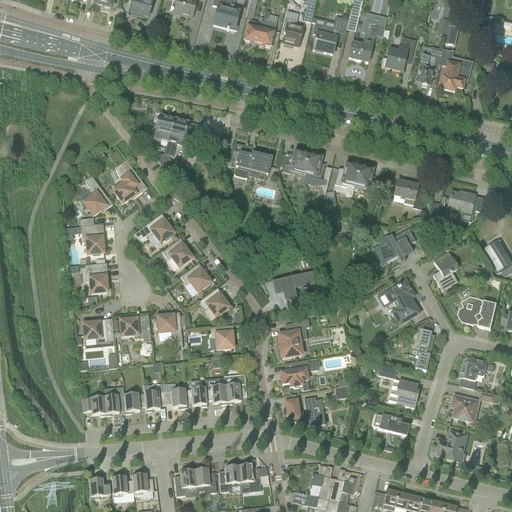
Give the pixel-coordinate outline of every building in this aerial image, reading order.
[(95,0),(94,6),(111,10),(112,0),(95,0)] [(133,0),(130,15),(131,15),(146,19),(147,20),(151,4),(152,0),(133,0)] [(166,0),(167,0),(174,2),(172,11),(170,11),(169,12),(171,13),(170,15),(191,20),(196,0),(194,0),(166,0)] [(234,31),(238,13),(237,13),(238,9),(232,8),(233,0),(212,0),(211,8),(217,9),(213,28),(226,31),(226,32),(228,32),(228,30),(234,31)] [(256,1),(251,0),(249,0),(245,19),(252,21),(256,1)] [(304,0),(303,7),(306,8),(302,23),(310,25),(314,10),(316,0),(304,0)] [(353,0),(349,19),(358,21),(362,0),(353,0)] [(284,22),(280,37),(282,38),(282,39),(283,39),(282,45),(283,45),(283,44),(293,47),(293,48),(298,49),(303,29),(295,28),(296,24),(298,16),(286,13),(284,21),(284,22)] [(262,23),(257,46),(264,48),(264,49),(270,50),(277,22),(268,20),(269,15),(265,14),(262,23)] [(439,21),(436,38),(445,40),(447,27),(448,24),(448,23),(449,19),(447,18),(446,22),(441,21),(441,22),(439,21)] [(331,39),(325,38),(327,29),(313,26),(311,37),(315,38),(312,52),(332,57),(337,32),(345,34),(348,23),(335,20),(331,39)] [(262,23),(259,22),(257,30),(255,29),(256,24),(249,22),(248,28),(247,28),(243,44),(249,45),(249,44),(257,46),(262,23)] [(367,43),(363,42),(362,48),(351,45),(348,61),(367,65),(374,36),(382,38),(384,28),(371,25),(367,43)] [(447,27),(445,40),(443,46),(451,48),(451,49),(453,49),(458,29),(447,27)] [(382,60),(380,69),(384,70),(402,74),(404,65),(406,56),(412,57),(415,43),(401,40),(397,54),(388,52),(386,61),(382,60)] [(419,60),(421,60),(415,86),(427,89),(429,80),(431,81),(437,59),(430,57),(431,51),(421,49),(419,60)] [(440,83),(438,91),(453,95),(454,90),(461,91),(463,84),(467,85),(471,69),(450,64),(451,60),(452,55),(442,52),(438,67),(446,69),(447,69),(446,74),(445,74),(443,79),(442,78),(441,78),(441,79),(440,83)] [(494,65),(484,63),(482,73),(492,75),(494,65)] [(170,139),(174,122),(159,118),(154,138),(144,135),(143,141),(156,145),(157,142),(167,144),(167,143),(168,143),(170,139)] [(164,156),(161,168),(165,170),(172,182),(176,179),(179,184),(188,178),(178,163),(172,166),(168,160),(169,158),(171,159),(175,146),(185,148),(188,136),(196,138),(199,128),(186,125),(186,124),(180,123),(180,124),(174,122),(170,139),(168,143),(167,143),(167,144),(164,156)] [(201,146),(199,153),(211,157),(213,150),(201,146)] [(161,168),(164,156),(149,154),(161,168)] [(283,165),(281,175),(295,178),(296,174),(303,176),(307,157),(297,155),(297,158),(294,157),(293,160),(287,158),(287,159),(286,165),(286,166),(283,165)] [(237,161),(235,171),(233,178),(246,182),(247,174),(266,179),(270,161),(251,156),(251,159),(242,157),(240,162),(237,161)] [(303,176),(301,184),(301,187),(302,187),(302,188),(320,188),(321,190),(326,194),(328,184),(322,182),(320,182),(322,174),(324,167),(325,167),(324,167),(318,166),(319,163),(316,163),(317,160),(307,157),(303,176)] [(125,162),(114,171),(122,186),(112,193),(122,206),(133,198),(134,200),(142,194),(140,192),(144,188),(125,162)] [(338,171),(334,188),(346,190),(347,186),(354,188),(358,170),(348,167),(348,170),(345,169),(344,172),(338,171)] [(358,170),(354,188),(361,190),(360,193),(371,196),(373,186),(368,184),(370,176),(367,175),(368,172),(358,170)] [(84,183),(90,195),(92,198),(82,205),(92,219),(103,211),(104,212),(112,207),(98,188),(91,178),(84,183)] [(393,198),(404,201),(403,206),(420,210),(419,213),(420,213),(424,196),(416,194),(417,188),(397,183),(393,198)] [(450,195),(447,208),(461,212),(460,214),(462,214),(460,222),(469,224),(471,216),(470,216),(470,212),(479,214),(482,202),(473,200),(474,198),(459,194),(458,197),(450,195)] [(338,210),(335,209),(333,200),(326,201),(330,219),(337,218),(338,210)] [(436,221),(439,207),(431,205),(428,220),(436,221)] [(161,216),(133,237),(137,243),(152,236),(160,246),(164,243),(165,244),(170,240),(169,238),(173,236),(165,225),(167,224),(161,216)] [(80,229),(93,228),(92,221),(79,222),(80,229)] [(312,223),(304,226),(306,233),(314,229),(312,223)] [(102,227),(93,228),(80,229),(81,245),(85,246),(87,258),(92,257),(92,259),(99,258),(99,256),(103,256),(102,243),(104,243),(102,227)] [(397,259),(398,260),(411,254),(407,248),(414,244),(408,232),(392,240),(390,238),(390,239),(387,241),(388,242),(371,251),(377,262),(382,260),(385,265),(386,264),(397,259)] [(184,250),(185,249),(179,241),(161,254),(167,263),(171,261),(178,271),(192,260),(184,250)] [(511,266),(498,243),(482,253),(496,277),(500,274),(504,281),(511,275),(511,266)] [(354,249),(353,257),(360,258),(361,250),(354,249)] [(441,294),(457,285),(451,275),(457,271),(448,255),(433,264),(438,274),(432,277),(441,294)] [(77,259),(69,260),(69,275),(77,274),(77,259)] [(108,281),(106,266),(84,268),(85,284),(89,284),(90,296),(107,295),(106,282),(108,281)] [(186,287),(189,286),(197,295),(210,285),(202,275),(204,274),(198,266),(180,279),(186,287)] [(278,283),(271,284),(275,297),(282,295),(286,313),(298,310),(294,292),(314,287),(311,274),(291,280),(290,277),(278,280),(278,283)] [(404,284),(392,291),(384,296),(389,305),(391,304),(396,312),(392,315),(399,327),(417,316),(408,301),(412,298),(404,284)] [(222,298),(217,290),(198,304),(205,312),(208,310),(215,320),(229,310),(221,300),(222,298)] [(87,300),(88,309),(96,307),(96,299),(87,300)] [(461,306),(463,311),(455,315),(461,325),(473,328),(473,327),(474,326),(477,327),(477,329),(490,332),(496,307),(483,304),(483,306),(481,303),(470,300),(461,306)] [(182,350),(181,344),(179,315),(169,316),(169,318),(156,319),(156,324),(154,324),(155,331),(157,331),(158,336),(170,335),(174,351),(182,350)] [(511,336),(511,315),(509,315),(509,317),(502,315),(499,328),(506,330),(505,335),(511,336)] [(148,318),(142,318),(132,319),(132,321),(119,323),(121,339),(133,338),(134,342),(142,341),(143,344),(150,344),(148,318)] [(111,321),(105,322),(95,323),(95,325),(82,326),(84,351),(114,348),(111,321)] [(281,361),(301,357),(297,338),(305,337),(304,330),(309,330),(307,322),(295,325),(296,334),(278,337),(281,361)] [(416,330),(431,333),(432,330),(428,323),(416,330)] [(233,338),(233,328),(210,330),(211,340),(215,340),(216,353),(233,351),(231,338),(233,338)] [(417,360),(414,372),(425,374),(434,339),(430,338),(430,335),(421,333),(415,360),(417,360)] [(356,348),(352,350),(356,360),(362,357),(356,348)] [(487,367),(487,365),(470,360),(463,365),(459,380),(464,382),(462,389),(473,392),(477,378),(483,380),(485,374),(492,375),(494,368),(487,367)] [(222,370),(221,362),(211,363),(212,371),(222,370)] [(285,374),(280,375),(280,379),(281,383),(282,387),(289,386),(290,390),(293,389),(294,390),(298,390),(298,389),(302,388),(301,384),(307,383),(306,374),(316,372),(319,369),(318,363),(307,365),(306,363),(294,365),(295,371),(287,373),(287,374),(285,374)] [(77,365),(78,374),(87,373),(86,364),(77,365)] [(394,382),(396,373),(379,369),(377,378),(394,382)] [(244,377),(223,379),(224,386),(226,407),(232,406),(231,405),(240,404),(240,400),(246,399),(244,377)] [(339,382),(336,386),(337,390),(346,388),(353,387),(353,383),(349,384),(345,381),(339,382)] [(398,394),(395,407),(414,411),(416,401),(414,400),(415,394),(417,387),(398,382),(398,383),(396,393),(398,394)] [(190,392),(184,392),(185,405),(191,404),(192,408),(200,408),(200,409),(206,409),(206,403),(204,391),(204,388),(202,389),(201,383),(190,384),(190,392)] [(226,407),(224,386),(215,387),(216,390),(210,390),(204,391),(206,403),(212,403),(212,407),(220,406),(221,407),(226,407)] [(163,387),(143,389),(143,394),(143,396),(144,409),(145,415),(151,414),(151,412),(159,411),(159,408),(165,407),(164,394),(163,390),(163,387)] [(337,390),(333,391),(335,402),(348,400),(356,399),(354,387),(353,387),(346,388),(337,390)] [(122,390),(102,392),(103,398),(105,418),(110,418),(110,416),(119,415),(118,411),(124,411),(123,396),(122,390)] [(175,393),(164,394),(165,407),(171,406),(171,410),(180,410),(180,411),(186,411),(185,405),(184,392),(184,390),(175,391),(175,393)] [(494,406),(496,398),(481,394),(479,402),(494,406)] [(144,409),(143,396),(137,397),(132,397),(132,395),(123,396),(124,411),(125,417),(130,416),(130,414),(139,413),(139,409),(144,409)] [(103,398),(94,398),(92,397),(90,397),(89,399),(81,400),(82,415),(90,414),(90,418),(99,417),(99,419),(105,418),(103,398)] [(452,420),(474,425),(479,403),(453,397),(451,406),(455,407),(452,420)] [(288,423),(289,423),(319,431),(314,400),(303,402),(305,416),(297,414),(296,403),(285,405),(288,423)] [(375,416),(372,429),(378,430),(377,432),(405,439),(406,437),(408,428),(400,426),(401,423),(375,416)] [(460,465),(466,438),(450,434),(447,445),(440,443),(437,457),(438,457),(438,456),(444,458),(443,461),(460,465)] [(239,488),(237,467),(232,468),(232,469),(223,470),(224,474),(218,475),(220,495),(228,494),(231,490),(231,489),(239,488)] [(243,467),(237,467),(239,488),(248,487),(248,491),(258,490),(257,484),(259,483),(258,471),(252,471),(252,468),(243,468),(243,467)] [(328,503),(333,481),(325,479),(326,473),(325,473),(326,469),(321,468),(319,478),(311,476),(309,487),(319,490),(317,500),(328,503)] [(195,492),(193,471),(188,472),(188,474),(179,474),(180,478),(173,479),(175,491),(175,499),(184,498),(187,495),(186,493),(195,492)] [(216,495),(215,488),(214,475),(208,476),(207,472),(199,473),(198,471),(193,471),(195,492),(204,491),(209,496),(216,495)] [(341,483),(333,481),(328,503),(338,505),(341,495),(351,498),(354,486),(347,485),(349,475),(344,474),(343,474),(342,477),(341,483)] [(136,477),(131,477),(131,479),(131,483),(133,496),(133,498),(142,497),(142,502),(152,501),(152,494),(153,493),(152,481),(146,481),(145,478),(137,478),(136,477)] [(133,496),(131,483),(125,483),(125,480),(116,480),(116,479),(110,479),(112,500),(121,499),(121,497),(133,496)] [(98,499),(109,498),(108,485),(102,486),(102,482),(93,483),(93,481),(87,481),(90,502),(98,501),(98,499)] [(374,494),(371,508),(376,509),(376,510),(385,511),(392,511),(393,510),(398,493),(390,491),(389,493),(385,493),(384,497),(374,494)] [(398,493),(393,510),(401,511),(405,511),(409,498),(405,497),(406,495),(398,493)] [(317,500),(299,495),(298,501),(305,502),(304,508),(314,511),(313,511),(325,511),(328,503),(317,500)] [(405,511),(417,511),(421,499),(413,497),(412,499),(409,498),(405,511)] [(421,499),(417,511),(430,511),(432,504),(429,503),(429,501),(421,499)] [(432,504),(430,511),(442,511),(444,504),(436,502),(436,505),(432,504)] [(338,505),(328,503),(325,511),(355,511),(356,509),(338,505)]
